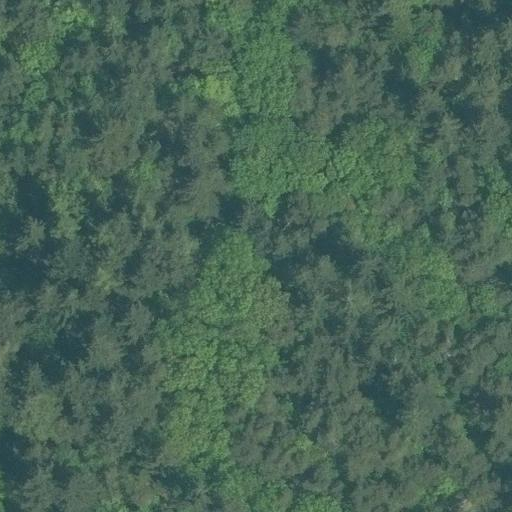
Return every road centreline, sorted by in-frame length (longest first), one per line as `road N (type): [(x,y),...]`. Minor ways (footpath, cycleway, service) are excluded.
road 1 (unclassified): [(141,511),(275,0)]
road 2 (track): [(0,186),(31,130),(40,78),(92,0)]
